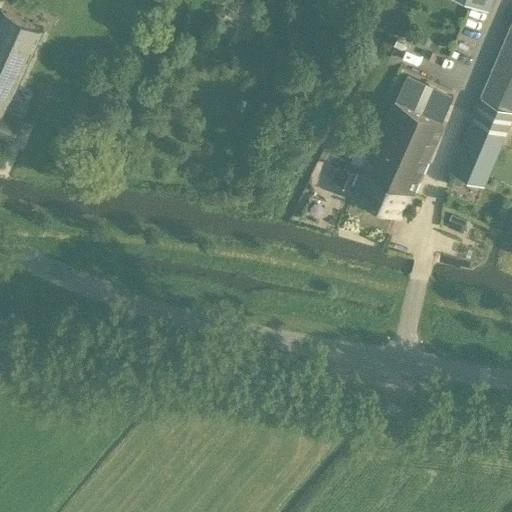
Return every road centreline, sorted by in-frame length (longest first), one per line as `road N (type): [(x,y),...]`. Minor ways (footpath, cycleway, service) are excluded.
road 1 (unclassified): [(511,376),(87,291),(0,245)]
road 2 (track): [(362,352),(503,0)]
